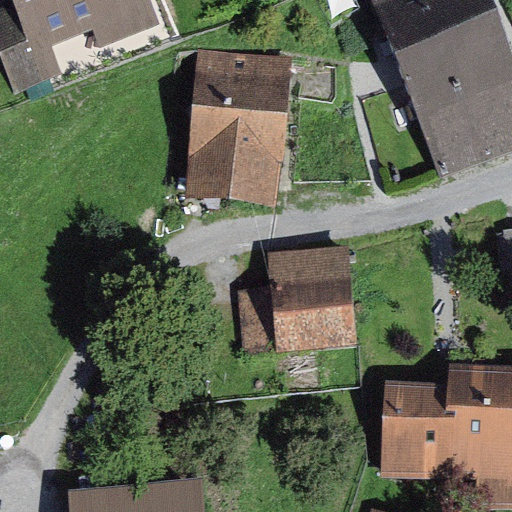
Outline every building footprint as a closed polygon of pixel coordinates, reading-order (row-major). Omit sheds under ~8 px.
[(176,0),(27,0),(59,83),(190,34),(176,0)] [(486,0),(371,0),(403,78),(502,39),(486,0)] [(511,64),(502,39),(403,78),(440,169),(511,140),(511,64)] [(311,71),(206,57),(188,194),(293,208),(311,71)] [(371,247),(281,253),(282,279),(240,281),(245,352),(295,348),(296,368),(379,362),(371,247)] [(455,394),(407,390),(401,466),(511,474),(511,370),(457,366),(455,394)] [(200,511),(199,486),(72,494),(73,511),(200,511)] [(404,511),(380,503),(376,511),(404,511)]
